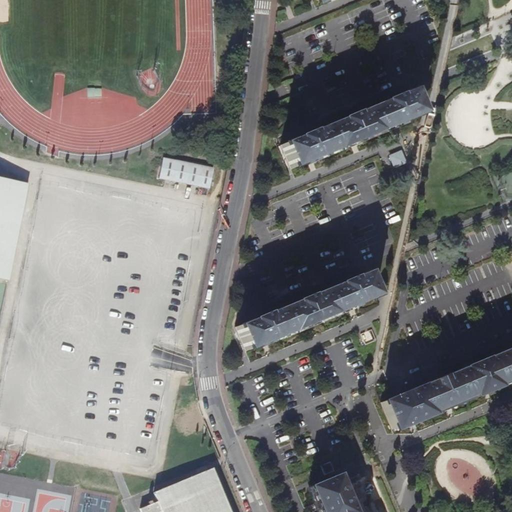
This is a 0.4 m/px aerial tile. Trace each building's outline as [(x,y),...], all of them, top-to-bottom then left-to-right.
[(290,170),(420,116),(410,93),(280,146),(290,170)] [(388,156),(393,169),(406,164),(401,151),(388,156)] [(209,190),(213,170),(163,159),(159,180),(209,190)] [(0,279),(7,281),(25,183),(0,178),(0,279)] [(245,352),(375,297),(365,274),(235,328),(245,352)] [(376,341),(371,330),(360,335),(364,346),(376,341)] [(391,430),(511,379),(511,347),(379,403),(391,430)] [(333,472),(329,462),(320,466),(323,476),(333,472)] [(228,511),(211,469),(153,493),(157,501),(139,509),(140,511),(228,511)] [(346,511),(332,478),(310,488),(319,511),(346,511)]
